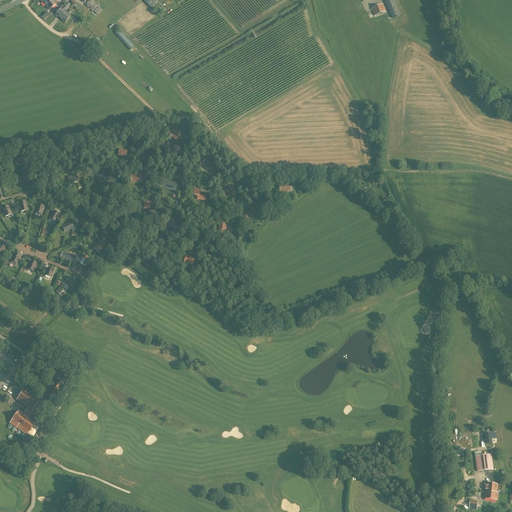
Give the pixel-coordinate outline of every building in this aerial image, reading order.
[(40,0),(49,10),(56,4),(52,0),(40,0)] [(89,0),(85,4),(92,12),(98,6),(93,0),(89,0)] [(393,0),(389,0),(385,1),(392,19),(400,16),(393,0)] [(56,15),(60,19),(65,13),(65,12),(70,6),(66,3),(61,9),(60,9),(56,15)] [(76,10),(78,12),(79,11),(80,12),(82,9),(75,3),(72,5),(77,10),(76,10)] [(372,9),(374,16),(386,12),(383,4),(372,9)] [(65,13),(60,19),(65,23),(70,17),(68,15),(71,12),(69,10),(66,14),(65,13)] [(119,30),(118,31),(115,34),(130,50),(134,46),(119,30)] [(174,130),(170,135),(176,141),(180,135),(174,130)] [(118,156),(125,158),(127,151),(119,150),(118,156)] [(22,157),(13,159),(15,165),(23,163),(22,157)] [(214,167),(210,165),(210,164),(205,161),(201,166),(211,172),(214,166),(214,167)] [(27,174),(18,176),(20,182),(28,180),(27,174)] [(68,177),(69,183),(78,181),(76,175),(68,177)] [(163,188),(171,190),(172,188),(176,189),(177,182),(173,181),(173,183),(164,181),(163,188)] [(236,194),(232,186),(226,190),(230,197),(236,194)] [(194,196),(197,196),(197,200),(206,200),(206,194),(200,193),(200,188),(194,188),(194,196)] [(19,203),(21,212),(27,210),(26,202),(19,203)] [(35,213),(41,215),(44,207),(38,205),(35,213)] [(8,206),(2,208),(5,217),(11,215),(8,206)] [(252,208),(248,213),(246,211),(243,216),(247,218),(249,215),(253,219),(257,212),(252,208)] [(59,214),(54,211),(49,219),(55,222),(59,214)] [(169,227),(176,232),(180,227),(174,221),(169,227)] [(71,222),(62,226),(65,233),(74,228),(71,222)] [(100,241),(93,249),(99,253),(105,246),(100,241)] [(73,255),(63,252),(61,259),(71,262),(73,255)] [(15,253),(11,261),(17,264),(21,256),(15,253)] [(184,262),(192,266),(195,260),(186,256),(184,262)] [(31,261),(27,269),(33,272),(37,264),(31,261)] [(54,271),(48,268),(45,276),(51,279),(54,271)] [(63,285),(57,292),(61,296),(68,289),(63,285)] [(50,388),(45,395),(50,399),(52,400),(55,396),(61,400),(63,397),(56,392),(63,384),(60,382),(57,379),(51,388),(50,388)] [(28,407),(23,414),(19,411),(10,423),(16,428),(27,435),(40,416),(32,410),(38,402),(23,391),(17,399),(28,407)] [(44,408),(44,409),(52,414),(59,404),(52,400),(50,399),(44,408)] [(492,439),(496,439),(497,439),(496,433),(485,434),(486,444),(492,443),(492,439)] [(15,452),(24,457),(29,448),(21,443),(15,452)] [(491,455),(475,457),(477,472),(493,470),(491,455)] [(497,493),(498,485),(486,483),(484,498),(497,500),(498,493),(497,493)] [(470,500),(469,509),(477,510),(478,501),(470,500)]
